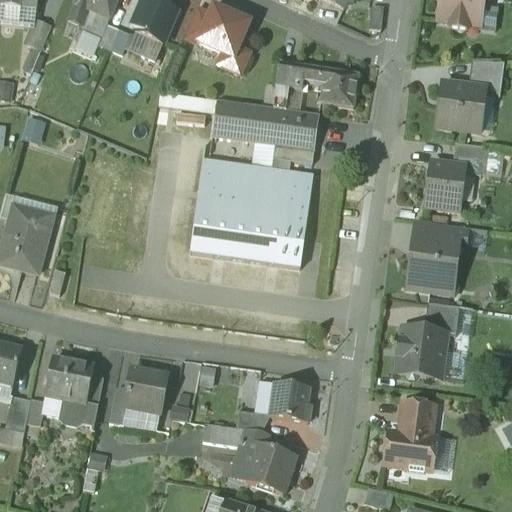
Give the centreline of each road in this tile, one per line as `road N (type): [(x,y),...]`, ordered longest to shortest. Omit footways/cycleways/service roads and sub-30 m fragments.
road 1 (residential): [(0,311),(110,341),(355,377)]
road 2 (residential): [(355,377),(393,63)]
road 3 (residential): [(393,63),(245,0)]
road 4 (residential): [(319,511),(344,450),(355,377)]
